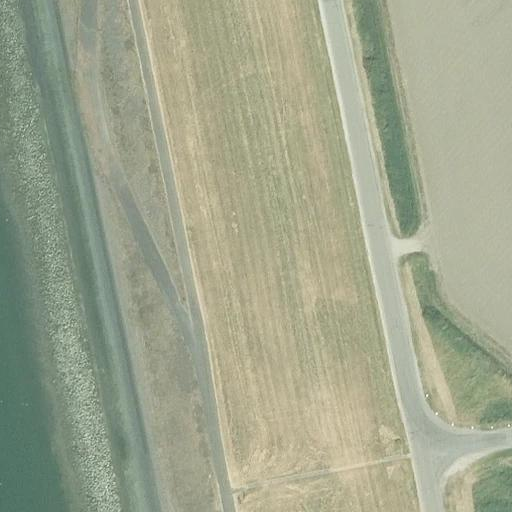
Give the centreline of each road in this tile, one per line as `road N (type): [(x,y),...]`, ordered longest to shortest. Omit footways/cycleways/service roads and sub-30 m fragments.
road 1 (residential): [(424,453),(331,0)]
road 2 (unclassified): [(78,0),(106,168),(202,355)]
road 3 (unclassified): [(131,0),(202,355)]
road 4 (unclassified): [(230,511),(202,355)]
